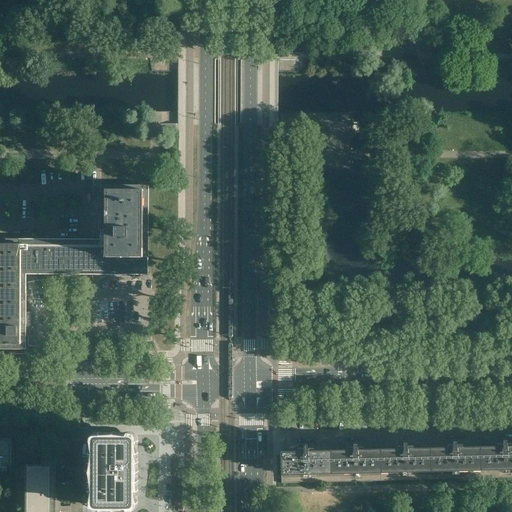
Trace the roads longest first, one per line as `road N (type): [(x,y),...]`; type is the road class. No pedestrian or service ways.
road 1 (secondary): [(205,0),(202,375)]
road 2 (secondary): [(249,375),(250,0)]
road 3 (secondary): [(511,373),(249,375)]
road 4 (secondary): [(250,391),(511,390)]
road 5 (residential): [(284,438),(511,433)]
road 6 (tertiary): [(202,375),(0,375)]
road 7 (tertiary): [(77,391),(202,391)]
road 8 (secondary): [(202,391),(204,511)]
road 9 (secondary): [(252,511),(250,391)]
